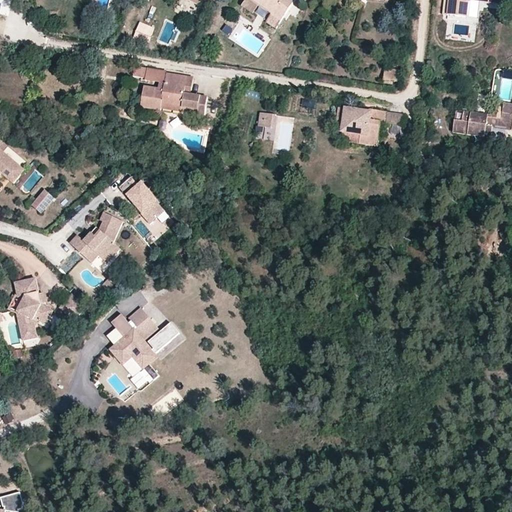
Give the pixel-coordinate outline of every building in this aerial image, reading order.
[(260,5),(252,0),(246,0),(243,5),(254,13),(260,5)] [(252,0),(282,21),(296,0),(252,0)] [(469,17),(471,2),(473,3),(473,1),(490,3),(490,0),(450,0),(449,15),(469,17)] [(90,20),(95,14),(88,7),(83,13),(90,20)] [(144,46),(149,34),(137,30),(133,41),(144,46)] [(386,68),(385,80),(394,81),(399,81),(400,70),(386,68)] [(209,97),(191,95),(186,94),(189,77),(169,73),(167,83),(166,89),(160,88),(147,87),(143,109),(163,112),(163,108),(164,103),(176,105),(175,110),(207,115),(209,97)] [(351,144),(379,147),(382,123),(387,124),(387,122),(388,112),(355,108),(355,110),(348,108),(348,110),(344,132),(344,138),(352,139),(351,144)] [(340,132),(344,132),(348,110),(340,109),(339,121),(341,122),(340,132)] [(505,112),(491,110),(490,116),(501,117),(501,119),(504,120),(505,112)] [(388,112),(387,122),(405,125),(407,114),(389,111),(388,112)] [(490,116),(473,113),(472,123),(457,121),(456,134),(494,139),(494,137),(495,128),(506,129),(511,130),(511,126),(511,113),(505,112),(504,120),(501,119),(501,117),(490,116)] [(257,139),(269,141),(273,116),(266,115),(265,122),(267,122),(266,126),(259,125),(257,139)] [(495,128),(494,137),(504,139),(506,129),(495,128)] [(26,170),(0,149),(0,148),(0,175),(2,174),(14,184),(26,170)] [(47,188),(34,203),(43,211),(56,195),(47,188)] [(168,214),(151,193),(147,196),(141,190),(132,197),(147,215),(145,216),(153,226),(168,214)] [(125,223),(106,213),(102,221),(105,222),(101,230),(102,230),(103,232),(97,238),(99,240),(92,247),(80,235),(72,243),(93,263),(100,256),(105,260),(118,246),(115,243),(125,223)] [(122,250),(118,246),(105,260),(108,263),(122,250)] [(24,343),(38,340),(34,322),(43,308),(37,282),(25,285),(28,300),(18,317),(24,343)] [(21,301),(28,300),(25,285),(17,287),(21,301)] [(76,293),(64,306),(77,318),(88,305),(76,293)] [(51,313),(43,308),(35,320),(43,325),(51,313)] [(145,341),(158,331),(142,311),(131,319),(139,329),(136,331),(123,315),(113,323),(117,328),(107,336),(116,346),(111,350),(133,377),(143,369),(153,382),(159,377),(149,364),(158,358),(156,355),(181,335),(172,324),(149,343),(154,350),(152,351),(145,341)] [(139,373),(133,377),(141,387),(147,382),(139,373)] [(5,511),(0,510),(0,511),(19,511),(24,511),(25,508),(22,495),(2,499),(4,508),(6,508),(5,511)]
